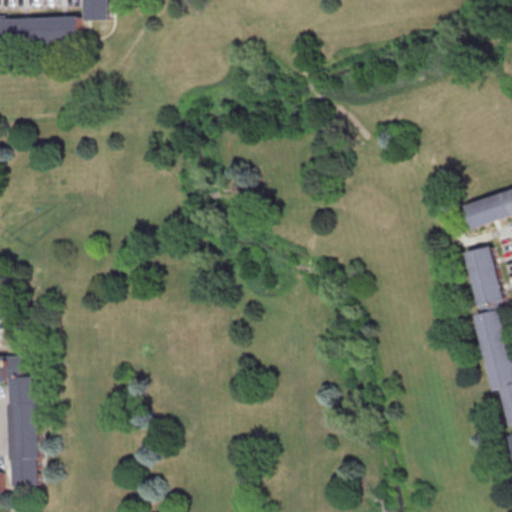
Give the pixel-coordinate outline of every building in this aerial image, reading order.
[(112,18),(111,0),(87,0),(88,19),(112,18)] [(0,38),(83,37),(82,12),(0,14),(0,38)] [(508,301),(493,245),(469,251),(483,308),(508,301)] [(511,416),(511,342),(504,308),(480,314),(497,390),(506,388),(511,416)] [(0,380),(13,381),(14,485),(42,485),(40,375),(26,375),(26,356),(0,355),(0,380)]
